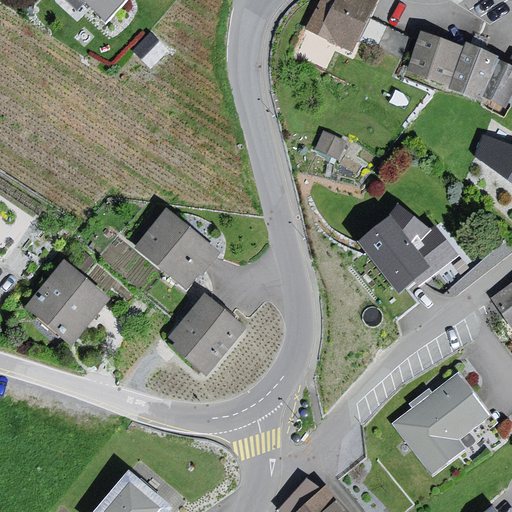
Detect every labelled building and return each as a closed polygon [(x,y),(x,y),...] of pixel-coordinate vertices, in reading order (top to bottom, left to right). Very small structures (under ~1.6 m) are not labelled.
[(66,0),(78,10),(86,1),(105,18),(121,0),(66,0)] [(372,0),(323,0),(311,28),(351,46),(372,0)] [(166,49),(151,34),(135,51),(150,65),(166,49)] [(410,69),(449,83),(462,48),(423,34),(410,69)] [(497,56),(469,45),(452,87),(480,98),(482,93),(504,104),(511,87),(511,66),(495,59),(497,56)] [(345,141),(325,132),(318,148),(339,156),(345,141)] [(511,147),(484,138),(478,154),(511,178),(511,147)] [(429,233),(399,205),(390,217),(362,240),(400,288),(416,276),(421,281),(456,253),(436,227),(429,233)] [(218,252),(168,211),(139,247),(186,285),(198,270),(201,272),(218,252)] [(106,296),(67,264),(31,309),(70,341),(106,296)] [(511,284),(494,298),(511,322),(511,284)] [(243,326),(206,296),(172,337),(179,343),(175,348),(205,372),(243,326)] [(457,376),(396,422),(434,471),(464,449),(456,438),(487,414),(457,376)] [(130,473),(96,511),(162,511),(168,506),(130,473)] [(311,478),(278,510),(279,511),(347,511),(326,488),(325,490),(323,491),(311,478)]
